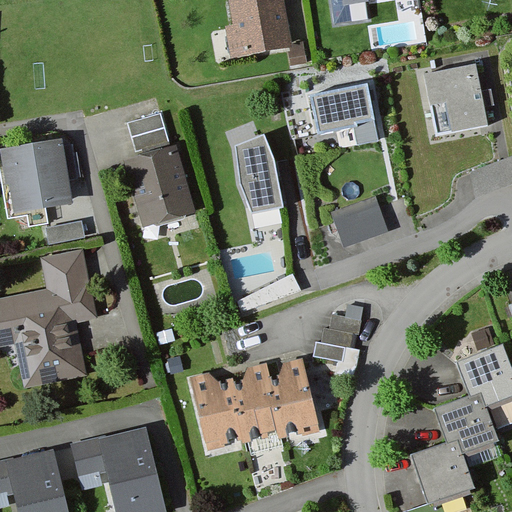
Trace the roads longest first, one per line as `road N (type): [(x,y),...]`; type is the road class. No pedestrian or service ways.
road 1 (residential): [(511,245),(439,284),(412,310),(378,371),(357,445),(366,511)]
road 2 (residential): [(88,337),(121,321),(125,305),(79,133),(62,122),(0,133)]
